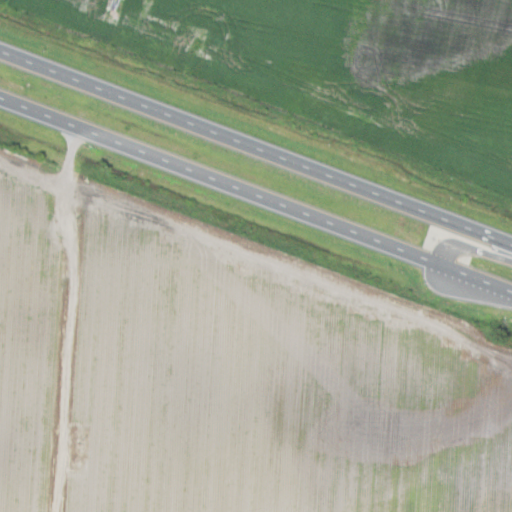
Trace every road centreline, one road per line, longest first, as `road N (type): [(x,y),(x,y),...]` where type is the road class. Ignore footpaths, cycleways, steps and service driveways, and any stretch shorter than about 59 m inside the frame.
road 1 (trunk): [(511,243),(0,48)]
road 2 (trunk): [(0,95),(511,289)]
road 3 (residential): [(50,511),(76,124)]
